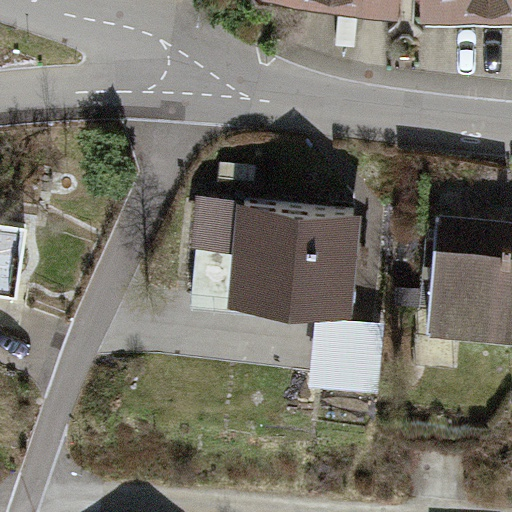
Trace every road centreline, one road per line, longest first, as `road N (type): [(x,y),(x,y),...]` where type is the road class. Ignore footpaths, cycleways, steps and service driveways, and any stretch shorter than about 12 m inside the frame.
road 1 (residential): [(20,502),(198,88)]
road 2 (residential): [(198,88),(511,127)]
road 3 (residential): [(31,0),(139,21),(180,40),(198,88)]
road 4 (residential): [(198,88),(0,97)]
road 5 (residential): [(20,502),(187,511)]
